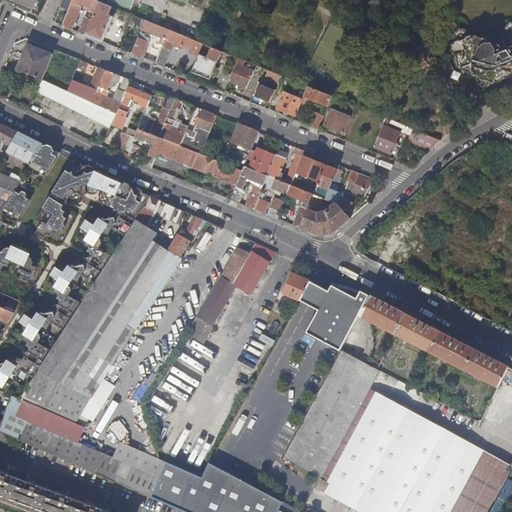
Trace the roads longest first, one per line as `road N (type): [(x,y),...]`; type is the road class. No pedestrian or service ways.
road 1 (residential): [(0,50),(13,21),(410,181)]
road 2 (residential): [(330,256),(0,109)]
road 3 (unknown): [(0,347),(109,157)]
road 4 (residential): [(511,348),(330,256)]
road 5 (unknown): [(330,256),(257,394)]
